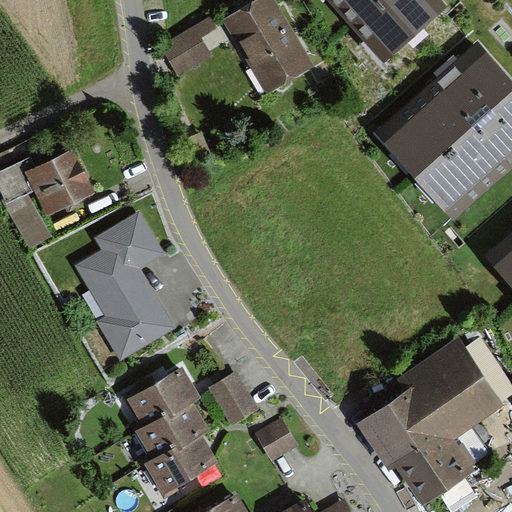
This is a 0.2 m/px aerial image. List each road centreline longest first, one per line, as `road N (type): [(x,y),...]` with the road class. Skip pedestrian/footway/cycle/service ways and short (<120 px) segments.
road 1 (residential): [(390,511),(234,310),(184,226),(142,77),(130,0)]
road 2 (track): [(0,138),(90,91),(142,77)]
